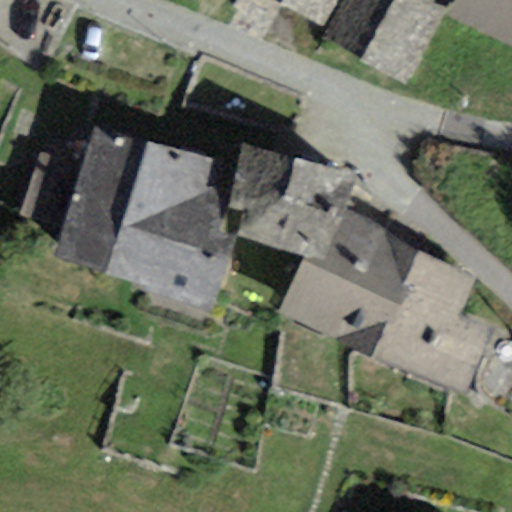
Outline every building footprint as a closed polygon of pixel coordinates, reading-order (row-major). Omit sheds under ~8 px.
[(282,0),(316,17),(324,0),(282,0)] [(341,0),(326,30),(405,71),(442,0),(341,0)] [(511,0),(452,0),(447,12),(511,42),(511,0)] [(60,220),(52,245),(212,295),(234,224),(217,219),(227,186),(211,181),(220,153),(89,112),(74,160),(39,149),(21,208),(60,220)] [(356,164),(242,133),(228,193),(241,197),(235,219),(302,240),(277,304),(464,387),(491,322),(462,310),(477,270),(382,221),(343,202),(356,164)]
